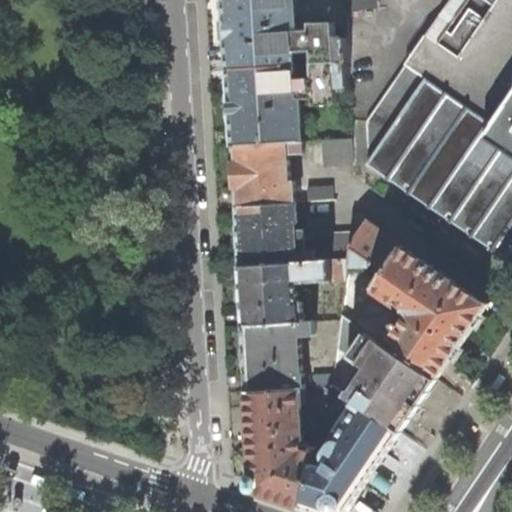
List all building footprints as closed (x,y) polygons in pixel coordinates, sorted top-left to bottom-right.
[(229,38),(231,68),(300,65),(299,52),(314,51),(314,63),(346,62),(348,61),(348,37),(337,38),(336,22),(312,22),(312,29),(298,30),(296,0),(226,0),(228,20),(221,20),(222,29),(222,38),(229,38)] [(345,0),(346,9),(377,7),(376,0),(345,0)] [(511,0),(487,0),(495,5),(486,18),(472,9),(454,34),(436,22),(413,56),(425,64),(420,71),(408,64),(367,119),(369,162),(390,176),(389,178),(391,179),(391,178),(411,191),(409,192),(412,193),(413,192),(431,205),(430,206),(433,208),(433,206),(452,219),(451,220),(453,222),(454,220),(473,233),(472,235),(474,236),(475,235),(494,247),(493,249),(495,251),(496,249),(511,260),(511,0)] [(413,56),(408,64),(420,71),(425,64),(413,56)] [(234,115),(236,144),(304,139),(304,138),(302,98),(316,96),(316,103),(340,102),(339,91),(348,90),(346,62),(314,63),(315,76),(300,76),(300,65),(231,68),(233,98),(226,99),(227,109),(227,115),(234,115)] [(354,137),(323,138),(324,163),(355,162),(354,137)] [(238,176),(239,204),(298,201),(296,180),(292,180),(290,151),(304,150),(304,139),(236,144),(238,176)] [(334,186),(309,187),(309,200),(335,199),(334,186)] [(241,236),(242,264),(349,258),(350,244),(362,229),(313,233),(314,248),(306,249),(305,228),(295,228),(295,222),(299,221),(298,201),(239,204),(241,236)] [(483,312),(488,305),(454,282),(455,280),(424,258),(422,261),(369,222),(363,230),(362,229),(350,244),(349,258),(348,265),(370,265),(372,262),(385,270),(373,288),(399,305),(402,304),(407,308),(410,315),(401,327),(397,325),(385,341),(438,377),(451,360),(454,362),(464,348),(461,345),(466,337),(474,326),(478,329),(486,315),(483,312)] [(244,294),(246,324),(304,321),(303,300),(299,300),(298,279),(302,276),(308,276),(310,280),(346,278),(348,265),(349,258),(242,264),(244,294)] [(419,404),(438,377),(385,341),(342,312),(338,346),(360,361),(367,366),(358,383),(350,378),(341,390),(401,430),(419,404)] [(248,356),(250,389),(299,386),(306,386),(305,372),(303,372),(302,334),(317,333),(316,320),(304,321),(246,324),(248,356)] [(360,361),(350,378),(358,383),(367,366),(360,361)] [(2,377),(14,387),(24,375),(13,365),(2,377)] [(493,388),(497,391),(509,373),(502,368),(499,373),(493,381),(490,386),(493,388)] [(255,489),(303,505),(314,461),(318,444),(304,440),(303,424),(310,424),(308,405),(301,405),(299,386),(250,389),(252,437),(255,489)] [(402,432),(401,430),(341,390),(333,386),(326,414),(341,426),(334,436),(338,438),(336,440),(332,441),(326,452),(327,457),(328,461),(327,465),(314,461),(303,505),(322,511),(346,511),(377,469),(402,432)] [(476,414),(479,417),(492,400),(485,395),(482,399),(475,408),(472,412),(476,414)] [(34,478),(32,482),(49,487),(51,479),(35,474),(34,478)] [(72,491),(71,495),(87,500),(89,492),(73,487),(72,491)]
